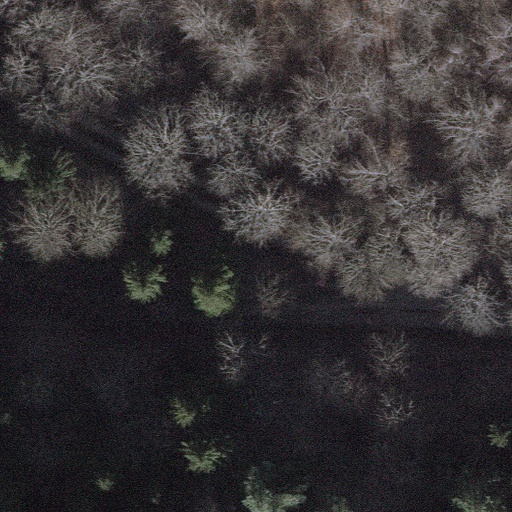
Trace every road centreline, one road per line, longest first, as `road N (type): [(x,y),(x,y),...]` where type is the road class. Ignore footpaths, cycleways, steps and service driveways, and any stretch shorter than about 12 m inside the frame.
road 1 (track): [(0,92),(413,309),(511,341)]
road 2 (track): [(0,250),(36,262),(413,309)]
